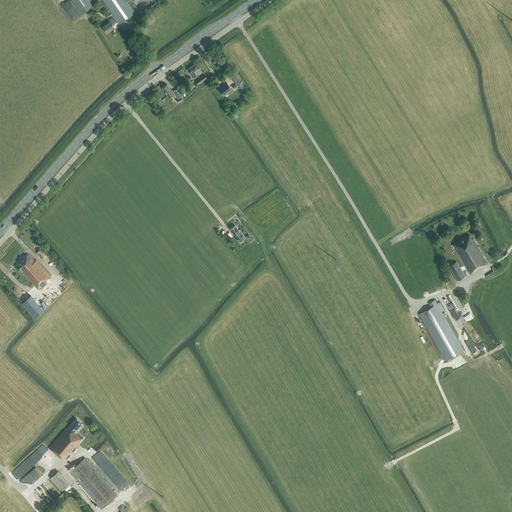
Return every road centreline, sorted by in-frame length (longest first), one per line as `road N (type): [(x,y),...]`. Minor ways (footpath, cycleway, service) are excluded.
road 1 (unclassified): [(0,243),(117,110),(269,0)]
road 2 (primary): [(0,231),(109,107),(255,0)]
road 3 (track): [(441,365),(435,377),(457,429),(392,463)]
